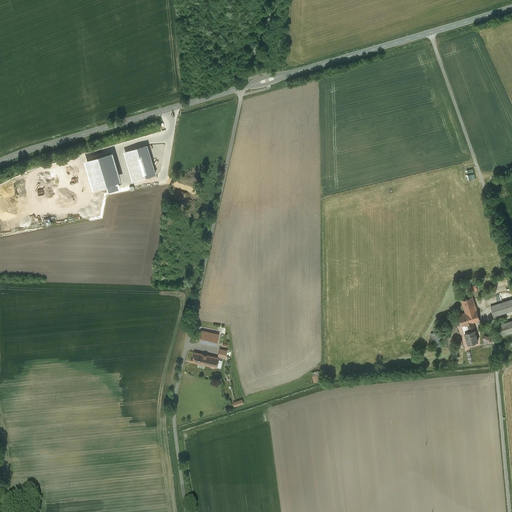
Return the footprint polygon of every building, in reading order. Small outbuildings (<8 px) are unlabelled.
[(147,144),(123,151),(132,181),(156,174),(147,144)] [(112,151),(84,160),(92,189),(121,180),(112,151)] [(74,162),(40,172),(49,201),(83,191),(74,162)] [(465,186),(478,184),(476,175),(467,177),(468,181),(465,182),(465,186)] [(465,313),(459,314),(462,326),(480,320),(473,296),(461,300),(465,313)] [(511,298),(491,305),(494,316),(511,310),(511,298)] [(511,320),(498,324),(502,336),(511,332),(511,320)] [(221,329),(204,325),(201,336),(218,340),(221,329)] [(475,329),(464,333),(468,345),(479,341),(475,329)] [(229,345),(222,344),(220,352),(228,353),(229,345)] [(221,353),(196,347),(194,357),(219,363),(221,353)]
